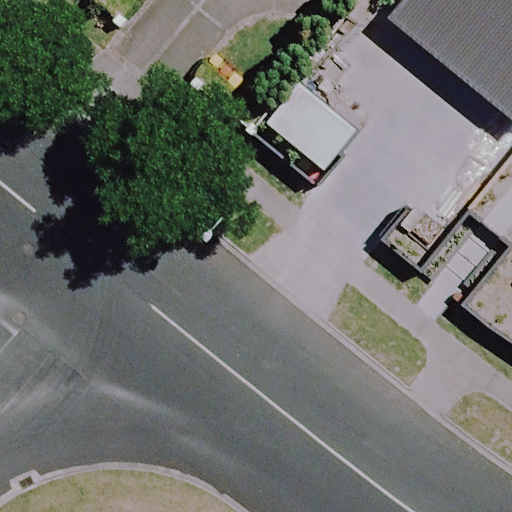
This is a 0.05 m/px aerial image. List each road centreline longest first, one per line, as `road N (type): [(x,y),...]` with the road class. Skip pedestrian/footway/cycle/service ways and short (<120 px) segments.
road 1 (residential): [(85,253),(414,511)]
road 2 (residential): [(0,356),(85,253)]
